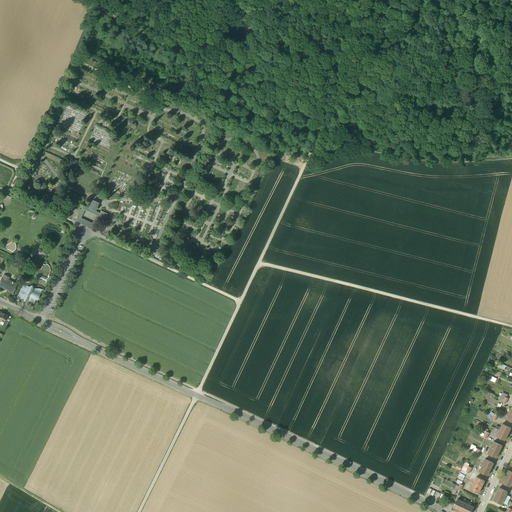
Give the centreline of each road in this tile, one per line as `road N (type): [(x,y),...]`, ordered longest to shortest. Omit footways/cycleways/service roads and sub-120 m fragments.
road 1 (tertiary): [(444,511),(0,302)]
road 2 (track): [(142,511),(320,130)]
road 3 (track): [(239,301),(8,192),(18,169),(0,160)]
road 4 (track): [(258,261),(511,325)]
road 5 (track): [(18,169),(95,7)]
road 6 (track): [(215,88),(199,80),(190,55),(87,0)]
